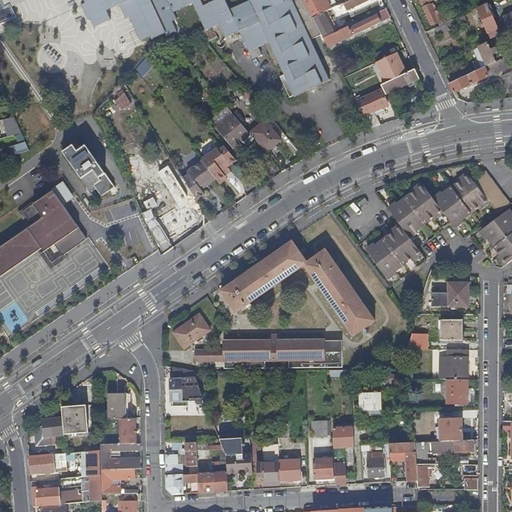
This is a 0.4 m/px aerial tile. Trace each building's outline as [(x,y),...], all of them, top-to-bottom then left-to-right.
[(206,30),(199,33),(207,42),(225,34),(232,31),(233,34),(240,31),(250,51),(259,47),(265,44),(270,42),(272,47),(267,49),(275,65),(280,63),(285,74),(280,75),(291,96),(295,94),(295,96),(330,79),(317,52),(328,47),(324,39),(323,38),(313,18),(303,0),(258,0),(260,4),(247,10),(244,2),(242,0),(83,0),(85,3),(82,5),(88,19),(90,19),(93,25),(96,24),(97,26),(111,20),(107,11),(119,5),(126,18),(130,17),(139,37),(143,35),(144,39),(151,36),(153,39),(167,33),(168,36),(177,32),(173,21),(171,18),(176,16),(174,12),(194,3),(206,30)] [(260,4),(258,0),(247,0),(244,2),(247,10),(260,4)] [(303,0),(313,18),(328,11),(338,6),(334,0),(303,0)] [(353,0),(345,4),(348,11),(370,0),(353,0)] [(439,23),(441,26),(450,22),(447,17),(445,18),(441,12),(438,13),(434,3),(432,4),(431,4),(424,7),(432,26),(439,23)] [(501,35),(488,3),(477,8),(491,39),(494,38),(501,35)] [(328,47),(391,18),(386,8),(348,26),(348,27),(324,39),(328,47)] [(323,38),(338,31),(328,11),(313,18),(323,38)] [(441,26),(436,28),(439,33),(466,20),(463,15),(456,19),(450,22),(441,26)] [(504,41),(501,35),(494,38),(497,44),(504,41)] [(479,48),(487,66),(501,60),(492,41),(479,48)] [(259,47),(250,51),(254,59),(263,55),(259,47)] [(380,61),(391,56),(388,49),(377,54),(380,61)] [(178,57),(173,51),(166,58),(171,63),(178,57)] [(388,83),(407,74),(396,53),(391,56),(380,61),(378,62),(383,71),(388,83)] [(450,84),(454,93),(511,65),(511,61),(510,56),(501,60),(487,66),(450,84)] [(379,73),(383,71),(378,62),(374,64),(379,73)] [(386,94),(419,78),(415,69),(407,74),(388,83),(382,85),(383,89),(386,94)] [(507,90),(511,87),(511,72),(502,76),(507,90)] [(121,87),(111,98),(123,112),(134,105),(121,87)] [(373,114),(391,105),(386,94),(383,89),(357,101),(366,117),(373,114)] [(400,106),(395,96),(390,99),(394,109),(400,106)] [(366,117),(372,129),(379,126),(373,114),(366,117)] [(249,135),(250,134),(234,115),(229,120),(225,123),(218,129),(234,148),(240,143),(249,135)] [(0,119),(0,124),(2,137),(16,134),(13,117),(0,119)] [(268,153),(269,152),(277,145),(282,141),(266,121),(251,133),(268,153)] [(251,137),(249,135),(240,143),(242,145),(251,137)] [(24,141),(8,146),(10,156),(27,151),(24,141)] [(277,145),(269,152),(271,154),(279,148),(277,145)] [(78,151),(74,146),(64,153),(88,187),(90,189),(95,186),(97,189),(102,196),(116,187),(100,165),(97,160),(87,146),(81,150),(78,151)] [(229,167),(237,161),(227,149),(222,152),(218,147),(203,158),(220,182),(228,177),(226,174),(223,171),(229,167)] [(209,185),(216,180),(202,160),(188,171),(190,173),(184,177),(198,201),(207,194),(202,188),(207,184),(209,185)] [(392,270),(396,271),(412,259),(413,256),(415,256),(421,252),(409,236),(414,232),(414,229),(417,230),(434,217),(435,214),(437,215),(443,211),(454,226),(459,223),(460,219),(463,220),(480,208),(480,205),(483,205),(488,201),(498,214),(510,205),(485,172),(474,181),(469,175),(463,179),(463,182),(460,181),(443,194),(443,196),(440,196),(435,200),(423,185),(417,189),(417,192),(415,191),(398,203),(397,207),(395,206),(389,210),(401,226),(396,230),(396,233),(393,233),(376,246),(375,248),(373,248),(368,252),(387,278),(392,274),(392,270)] [(177,207),(153,222),(157,227),(164,238),(173,232),(176,235),(196,221),(185,203),(186,196),(175,179),(166,185),(177,207)] [(63,204),(64,205),(76,197),(65,180),(53,189),(54,191),(56,194),(63,204)] [(97,189),(94,191),(99,198),(102,196),(97,189)] [(55,244),(64,255),(87,239),(64,205),(63,204),(60,207),(53,197),(56,194),(54,191),(37,203),(33,205),(37,210),(26,218),(32,226),(0,247),(0,277),(39,251),(41,254),(48,250),(55,244)] [(60,207),(63,204),(56,194),(53,197),(60,207)] [(142,201),(145,208),(153,205),(151,198),(142,201)] [(366,204),(369,202),(366,198),(359,203),(362,207),(366,204)] [(23,220),(26,218),(37,210),(33,205),(37,203),(35,201),(18,213),(23,220)] [(511,218),(511,216),(508,212),(482,231),(486,236),(489,237),(488,239),(501,256),(503,257),(503,259),(507,265),(511,261),(511,219),(511,220),(511,218)] [(151,225),(147,227),(158,251),(160,256),(171,248),(164,238),(157,227),(154,229),(151,225)] [(354,337),(375,321),(326,251),(307,264),(292,243),(222,292),(236,313),(305,266),(354,337)] [(66,259),(64,255),(56,261),(48,250),(41,254),(51,269),(66,259)] [(469,307),(469,284),(449,283),(449,293),(432,293),(432,306),(469,307)] [(228,327),(233,323),(222,307),(217,310),(228,327)] [(185,349),(211,331),(200,315),(174,333),(185,349)] [(442,320),(441,340),(450,341),(460,341),(460,334),(463,334),(463,321),(442,320)] [(424,335),(413,335),(408,350),(424,350),(424,335)] [(225,342),(225,350),(225,360),(225,369),(344,368),(344,351),(326,352),(326,341),(282,342),(282,336),(270,336),(270,342),(225,342)] [(344,341),(326,341),(326,352),(344,351),(344,341)] [(221,360),(221,350),(212,350),(212,360),(221,360)] [(468,357),(448,357),(448,380),(468,380),(468,357)] [(410,366),(404,366),(402,371),(404,380),(410,380),(410,366)] [(191,379),(182,379),(182,399),(203,399),(194,372),(191,372),(191,379)] [(380,384),(400,383),(399,375),(380,376),(380,384)] [(182,399),(182,379),(171,380),(171,402),(182,402),(182,399)] [(468,380),(448,380),(447,403),(455,403),(464,403),(468,403),(468,380)] [(109,419),(127,419),(127,394),(109,394),(109,419)] [(360,410),(361,410),(382,409),(381,394),(360,394),(360,410)] [(87,406),(63,408),(64,417),(64,427),(65,435),(89,433),(87,406)] [(382,409),(361,410),(362,420),(382,419),(382,409)] [(64,417),(43,419),(45,438),(65,436),(65,435),(64,427),(64,417)] [(463,418),(439,418),(440,442),(464,441),(463,418)] [(122,445),(137,444),(136,420),(122,420),(122,445)] [(327,436),(327,421),(311,422),(312,437),(327,436)] [(287,425),(279,425),(279,438),(288,438),(287,425)] [(354,448),(353,427),(333,429),(336,484),(336,486),(346,485),(346,479),(346,472),(345,448),(354,448)] [(227,456),(241,456),(241,439),(235,440),(235,435),(225,436),(227,456)] [(478,444),(479,440),(475,440),(464,441),(440,442),(425,443),(426,452),(431,452),(432,453),(439,453),(447,453),(474,452),(474,451),(477,451),(477,444),(478,444)] [(197,451),(208,450),(208,443),(185,444),(186,451),(197,451)] [(406,453),(406,443),(389,444),(391,483),(397,483),(396,453),(406,453)] [(415,443),(406,443),(406,453),(408,482),(419,481),(417,466),(416,453),(415,443)] [(426,452),(425,443),(415,443),(416,453),(421,453),(426,452)] [(122,445),(101,445),(101,451),(101,471),(135,470),(142,470),(141,459),(119,459),(119,462),(110,462),(111,452),(129,452),(141,452),(141,444),(137,444),(122,445)] [(101,471),(101,451),(84,453),(84,456),(87,456),(88,477),(91,477),(102,476),(101,471)] [(190,470),(191,494),(199,493),(199,484),(198,475),(197,457),(197,451),(186,451),(187,467),(190,467),(190,470)] [(421,453),(416,453),(417,466),(427,466),(431,466),(434,466),(434,461),(422,461),(421,453)] [(67,454),(30,458),(31,475),(57,473),(56,463),(67,462),(67,454)] [(178,455),(166,455),(166,489),(172,495),(184,494),(183,476),(173,476),(172,474),(183,474),(183,465),(179,465),(178,455)] [(241,456),(227,456),(227,462),(228,473),(228,475),(241,474),(253,474),(252,455),(241,456)] [(315,480),(334,479),(333,459),(314,460),(315,480)] [(376,480),(383,480),(383,477),(386,477),(385,459),(367,460),(368,478),(376,478),(376,480)] [(279,463),(280,482),(301,480),(300,461),(279,462),(279,463)] [(264,482),(280,482),(279,463),(257,465),(258,477),(264,477),(264,482)] [(417,466),(419,481),(419,488),(429,487),(428,478),(428,475),(427,466),(417,466)] [(448,475),(459,475),(458,467),(448,467),(448,475)] [(135,470),(101,471),(102,476),(102,495),(121,495),(120,485),(112,485),(112,482),(135,481),(135,470)] [(202,484),(202,493),(214,493),(213,474),(213,470),(209,471),(209,474),(198,475),(199,484),(202,484)] [(228,475),(228,473),(213,474),(214,493),(229,492),(228,475)] [(37,487),(32,488),(34,508),(102,501),(102,495),(102,476),(91,477),(91,492),(89,492),(83,492),(83,491),(61,493),(60,488),(59,488),(50,489),(50,486),(45,487),(45,490),(37,490),(37,487)] [(479,491),(479,481),(466,481),(466,491),(479,491)] [(137,511),(137,502),(124,502),(124,506),(124,511),(137,511)]
